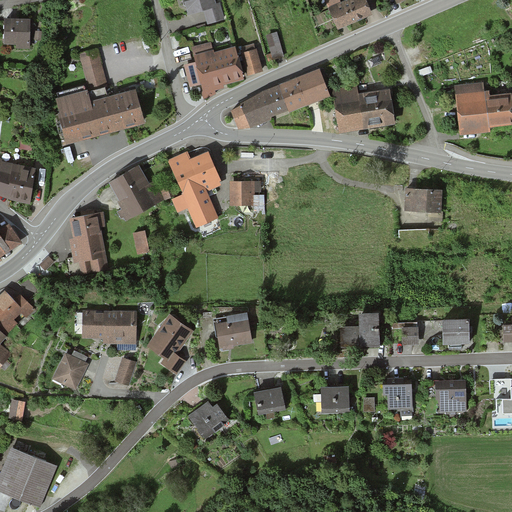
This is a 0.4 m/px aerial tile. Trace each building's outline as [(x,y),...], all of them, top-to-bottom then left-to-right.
[(215,4),(213,0),(178,0),(181,7),(185,6),(189,18),(204,13),(208,27),(225,22),(220,3),(215,4)] [(372,16),(365,0),(348,0),(340,4),(338,0),(328,0),(326,1),(338,30),(372,16)] [(15,20),(4,20),(3,46),(15,46),(15,49),(29,49),(30,20),(15,20)] [(43,32),(35,32),(34,40),(42,41),(43,32)] [(284,57),(277,33),(266,36),(273,60),(284,57)] [(200,85),(204,100),(215,94),(214,91),(222,89),(221,86),(243,80),(242,74),(243,73),(239,58),(238,59),(235,47),(215,52),(212,42),(192,48),(195,63),(185,66),(190,87),(200,85)] [(263,72),(257,50),(256,50),(254,45),(243,48),(244,53),(240,54),(247,77),(263,72)] [(107,82),(98,49),(79,54),(88,87),(107,82)] [(330,96),(319,70),(295,79),(306,106),(330,96)] [(306,106),(295,79),(278,86),(288,110),(289,113),(306,106)] [(485,83),(455,86),(460,136),(490,133),(490,128),(511,125),(511,103),(511,93),(486,95),(485,83)] [(357,85),(332,89),(339,133),(366,129),(395,124),(389,89),(359,94),(357,85)] [(288,110),(278,86),(261,93),(270,117),(288,110)] [(144,125),(136,91),(91,104),(88,93),(55,101),(67,147),(122,131),(144,125)] [(271,120),(270,117),(261,93),(240,104),(241,106),(250,128),(271,120)] [(250,128),(241,106),(230,112),(238,130),(250,128)] [(33,143),(20,141),(19,149),(32,151),(33,143)] [(186,152),(168,160),(183,194),(171,199),(177,214),(188,209),(196,228),(219,218),(208,192),(222,185),(220,181),(222,181),(209,150),(189,159),(186,152)] [(0,197),(9,200),(29,205),(37,169),(2,161),(3,158),(0,157),(0,197)] [(139,167),(109,184),(119,202),(117,203),(122,210),(118,212),(122,219),(124,218),(126,222),(165,199),(155,181),(150,184),(139,167)] [(178,194),(169,175),(155,181),(165,199),(165,200),(178,194)] [(261,181),(230,182),(230,207),(253,207),(253,211),(265,211),(265,194),(262,194),(261,181)] [(443,190),(405,187),(403,211),(431,213),(441,214),(443,190)] [(103,213),(69,220),(73,238),(70,239),(74,263),(78,262),(80,272),(108,267),(100,225),(105,224),(103,213)] [(0,231),(0,262),(2,262),(0,259),(23,244),(10,225),(0,231)] [(148,252),(144,232),(132,234),(136,254),(148,252)] [(49,256),(40,265),(45,271),(54,262),(49,256)] [(0,297),(0,331),(5,336),(18,323),(20,326),(27,318),(35,309),(20,295),(14,301),(5,292),(0,297)] [(81,338),(103,339),(103,344),(136,345),(137,313),(82,312),(81,338)] [(253,344),(248,314),(214,320),(219,349),(231,347),(253,344)] [(193,333),(169,316),(146,347),(163,360),(161,364),(177,375),(186,363),(177,356),(184,346),(193,333)] [(378,347),(377,316),(359,316),(360,328),(341,329),(342,348),(366,348),(378,347)] [(511,342),(511,319),(511,325),(503,326),(504,343),(511,342)] [(469,330),(469,320),(443,321),(444,346),(449,346),(449,349),(470,349),(469,330)] [(419,345),(417,329),(401,330),(402,346),(419,345)] [(0,367),(12,354),(1,345),(7,338),(5,336),(0,331),(0,367)] [(71,357),(65,354),(52,380),(76,392),(84,375),(89,365),(85,363),(88,357),(74,351),(71,357)] [(137,363),(122,358),(115,381),(129,386),(137,363)] [(511,374),(511,375),(511,395),(496,396),(496,413),(511,412),(511,374)] [(466,375),(436,376),(437,396),(439,396),(440,411),(467,410),(466,375)] [(411,378),(383,379),(384,391),(388,391),(389,407),(401,406),(401,409),(413,408),(412,391),(411,378)] [(282,382),(253,388),(259,413),(266,412),(267,418),(276,416),(275,410),(287,408),(282,382)] [(349,382),(321,383),(322,412),(350,411),(349,382)] [(209,397),(188,412),(207,438),(232,420),(218,400),(213,403),(209,397)] [(366,410),(377,409),(376,397),(366,398),(366,410)] [(10,418),(24,421),(28,402),(14,399),(10,418)] [(55,467),(10,449),(0,474),(0,493),(39,509),(55,467)]
